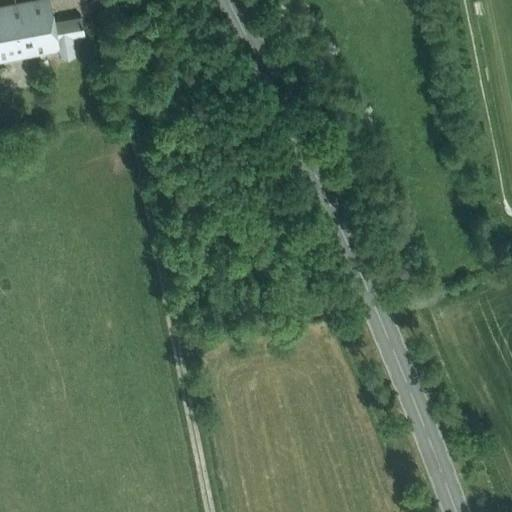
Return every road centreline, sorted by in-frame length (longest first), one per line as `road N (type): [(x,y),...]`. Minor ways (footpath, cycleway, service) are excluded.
road 1 (primary): [(448,511),(361,288),(220,0)]
road 2 (track): [(119,37),(208,511)]
